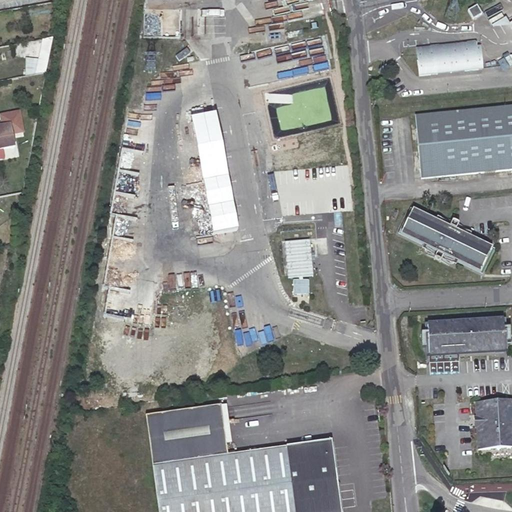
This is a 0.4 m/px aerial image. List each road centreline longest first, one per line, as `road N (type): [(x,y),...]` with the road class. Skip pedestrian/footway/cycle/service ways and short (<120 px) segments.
road 1 (unclassified): [(352,4),(382,301)]
road 2 (unclassified): [(382,301),(404,497)]
road 3 (unclassified): [(511,293),(382,301)]
